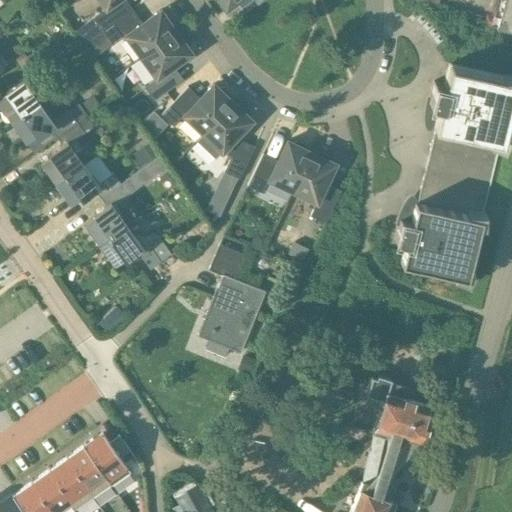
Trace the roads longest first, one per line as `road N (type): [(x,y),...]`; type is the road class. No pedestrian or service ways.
road 1 (residential): [(192,0),(260,85),(310,102),(344,95),(363,77),(374,0)]
road 2 (tertiary): [(434,511),(511,263)]
road 3 (residential): [(107,374),(0,221)]
road 4 (residential): [(154,511),(141,427),(107,374)]
road 5 (residential): [(107,374),(0,450)]
